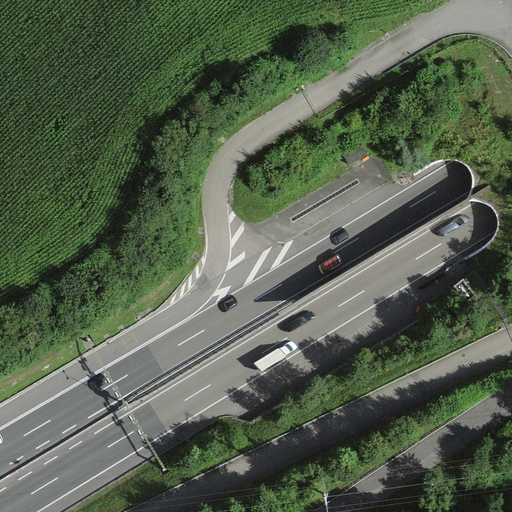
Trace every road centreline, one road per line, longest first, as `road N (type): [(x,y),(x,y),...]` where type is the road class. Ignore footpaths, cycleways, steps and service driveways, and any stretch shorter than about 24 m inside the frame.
road 1 (motorway): [(511,143),(0,449)]
road 2 (motorway): [(3,511),(511,201)]
road 3 (unclassified): [(511,394),(331,511)]
